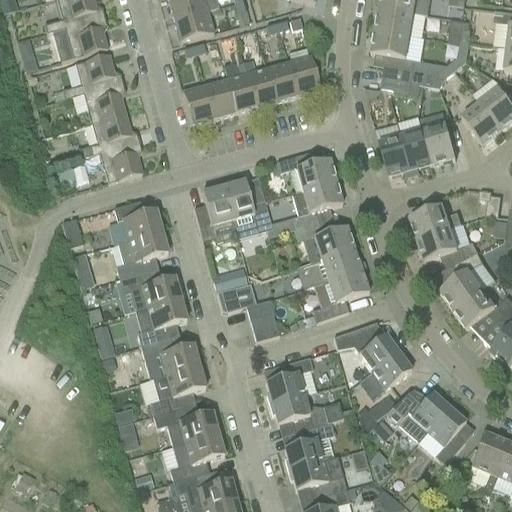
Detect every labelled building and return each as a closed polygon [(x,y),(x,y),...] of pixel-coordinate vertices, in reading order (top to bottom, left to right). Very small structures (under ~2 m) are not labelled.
[(0,0),(0,9),(13,6),(10,0),(0,0)] [(95,16),(90,0),(74,0),(56,5),(61,25),(52,28),(55,37),(64,35),(103,24),(101,14),(95,16)] [(183,0),(167,5),(173,27),(206,18),(217,15),(213,0),(183,0)] [(243,7),(240,0),(231,0),(234,10),(243,7)] [(280,0),(280,2),(313,11),(316,0),(280,0)] [(380,0),(379,13),(378,14),(413,20),(413,19),(424,21),(427,0),(380,0)] [(237,19),(245,17),(243,7),(234,10),(237,19)] [(424,21),(413,19),(413,20),(378,14),(379,13),(375,13),(373,20),(377,21),(375,36),(409,42),(421,43),(424,21)] [(511,54),(511,19),(494,17),(493,29),(509,30),(507,54),(511,54)] [(212,40),(206,18),(173,27),(179,49),(212,40)] [(106,33),(103,24),(64,35),(72,64),(87,60),(106,55),(101,34),(106,33)] [(301,34),(298,24),(288,26),(291,36),(301,34)] [(285,26),(275,29),(277,37),(287,35),(285,26)] [(52,28),(43,30),(46,40),(55,37),(52,28)] [(277,37),(275,29),(265,31),(268,40),(277,37)] [(468,49),(470,36),(461,35),(459,48),(468,49)] [(405,65),(409,42),(375,36),(371,59),(391,63),(389,74),(425,80),(433,82),(446,72),(405,65)] [(466,68),(468,49),(459,48),(457,63),(466,68)] [(202,49),(192,52),(195,60),(205,57),(202,49)] [(195,60),(192,52),(183,54),(185,63),(195,60)] [(108,61),(88,66),(74,70),(79,91),(70,94),(73,103),(82,100),(121,89),(119,80),(114,82),(108,61)] [(318,96),(309,63),(288,69),(297,102),(318,96)] [(454,77),(466,68),(457,63),(449,70),(454,77)] [(276,108),(266,74),(254,78),(251,66),(242,69),(254,114),(276,108)] [(254,114),(242,69),(233,71),(236,83),(224,86),(233,120),(254,114)] [(297,102),(288,69),(266,74),(276,108),(297,102)] [(445,84),(454,77),(449,70),(446,72),(433,82),(431,93),(439,95),(445,84)] [(423,92),(425,80),(383,73),(381,85),(418,91),(423,92)] [(431,93),(433,82),(425,80),(423,92),(431,93)] [(416,103),(418,91),(381,85),(379,97),(416,103)] [(233,120),(224,86),(202,92),(211,125),(233,120)] [(124,99),(121,89),(82,100),(90,130),(124,120),(119,100),(124,99)] [(211,125),(202,92),(181,98),(190,131),(211,125)] [(70,94),(61,96),(64,105),(73,103),(70,94)] [(511,128),(511,113),(507,107),(498,95),(479,110),(501,137),(511,128)] [(501,137),(479,110),(461,124),(482,152),(501,137)] [(130,141),(124,120),(90,130),(96,150),(87,153),(89,162),(98,159),(138,149),(135,139),(130,141)] [(446,131),(423,137),(432,171),(455,165),(446,131)] [(432,171),(423,137),(401,143),(410,177),(432,171)] [(410,177),(401,143),(378,150),(388,183),(410,177)] [(140,158),(138,149),(98,159),(101,170),(106,189),(141,180),(135,159),(140,158)] [(87,153),(78,155),(80,164),(89,162),(87,153)] [(335,188),(328,165),(295,175),(301,197),(335,188)] [(287,177),(284,166),(275,168),(279,179),(287,177)] [(250,211),(243,187),(222,193),(235,243),(236,246),(238,246),(237,243),(257,238),(257,240),(271,236),(263,207),(250,211)] [(315,218),(341,210),(335,188),(301,197),(291,200),(297,222),(289,224),(292,236),(318,229),(315,218)] [(204,212),(192,215),(201,247),(213,244),(214,249),(235,243),(222,193),(201,199),(204,212)] [(498,223),(500,203),(490,202),(491,198),(479,197),(478,205),(486,207),(485,221),(498,223)] [(160,238),(154,216),(142,219),(138,208),(112,215),(116,228),(122,227),(128,247),(160,238)] [(445,223),(442,212),(408,223),(416,246),(449,234),(461,231),(457,219),(445,223)] [(60,229),(67,255),(81,251),(74,226),(60,229)] [(353,255),(345,232),(321,241),(318,229),(292,236),(296,249),(312,244),(319,264),(319,266),(353,255)] [(457,257),(449,234),(416,246),(424,268),(457,257)] [(166,260),(160,238),(128,247),(118,250),(124,271),(113,274),(116,286),(148,278),(145,266),(166,260)] [(477,259),(472,248),(464,252),(469,263),(477,259)] [(327,287),(360,276),(353,255),(319,266),(319,264),(292,273),(299,294),(326,285),(327,287)] [(81,293),(94,290),(87,259),(74,261),(81,293)] [(452,316),(481,295),(467,277),(482,269),(477,259),(469,263),(453,271),(459,282),(439,297),(452,316)] [(246,289),(242,274),(211,283),(215,297),(246,289)] [(367,299),(360,276),(327,287),(333,307),(310,315),(315,329),(347,317),(343,307),(367,299)] [(179,305),(173,283),(151,289),(148,278),(116,286),(120,298),(126,296),(133,318),(137,317),(179,305)] [(216,298),(215,299),(220,318),(221,318),(226,319),(236,316),(230,295),(216,298)] [(494,314),(481,295),(452,316),(466,335),(469,333),(482,323),(487,320),(496,329),(497,328),(511,313),(511,308),(508,304),(506,302),(500,309),(494,314)] [(139,340),(135,341),(138,353),(166,345),(163,334),(185,327),(179,305),(137,317),(143,339),(139,340)] [(248,325),(271,318),(267,306),(245,313),(248,325)] [(511,366),(511,332),(510,331),(511,329),(511,313),(497,328),(506,336),(501,343),(491,356),(489,359),(507,373),(511,366)] [(248,325),(251,337),(274,330),(271,318),(248,325)] [(278,341),(274,330),(251,337),(255,348),(278,341)] [(362,333),(342,340),(352,354),(370,378),(399,357),(392,348),(390,350),(384,341),(373,349),(362,333)] [(166,345),(138,353),(148,387),(150,386),(198,373),(192,351),(170,357),(166,345)] [(410,377),(403,367),(405,365),(399,357),(370,378),(358,388),(371,406),(383,396),(394,389),(410,377)] [(313,397),(308,377),(311,376),(308,364),(275,373),(278,384),(264,388),(267,398),(265,399),(268,410),(302,401),(302,400),(313,397)] [(204,395),(198,373),(150,386),(156,407),(147,409),(151,422),(168,417),(165,405),(204,395)] [(426,439),(449,412),(442,406),(440,408),(431,399),(423,408),(412,398),(413,396),(412,396),(385,420),(417,449),(426,439)] [(321,414),(305,409),(302,401),(268,410),(271,420),(273,419),(276,431),(290,427),(293,439),(328,429),(340,426),(335,410),(321,414)] [(171,453),(217,440),(210,418),(192,423),(189,411),(168,417),(151,422),(154,435),(165,432),(171,453)] [(464,429),(456,421),(457,420),(449,412),(426,439),(441,452),(433,462),(443,471),(463,448),(454,440),(464,429)] [(332,463),(326,442),(331,441),(328,429),(293,439),(297,450),(283,454),(286,464),(283,465),(286,476),(332,463)] [(492,481),(506,448),(484,439),(470,472),(488,479),(484,489),(492,492),(496,483),(492,481)] [(223,462),(217,440),(171,453),(177,475),(168,477),(172,489),(193,483),(208,479),(204,467),(223,462)] [(511,489),(511,450),(506,448),(492,481),(496,483),(511,489)] [(375,457),(367,467),(371,482),(377,492),(387,481),(381,475),(383,473),(380,471),(384,465),(375,457)] [(345,495),(336,462),(332,463),(286,476),(289,485),(291,485),(295,497),(307,493),(311,505),(345,495)] [(175,502),(170,503),(172,511),(219,511),(235,508),(229,486),(196,495),(193,483),(172,489),(175,502)] [(488,503),(492,492),(484,489),(483,491),(480,499),(488,503)] [(334,511),(349,508),(345,495),(311,505),(312,511),(334,511)]
